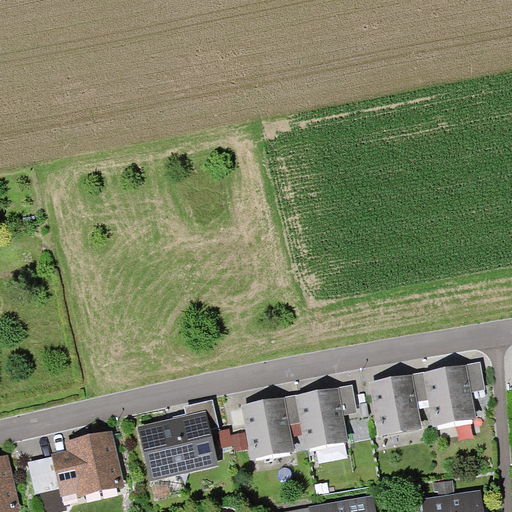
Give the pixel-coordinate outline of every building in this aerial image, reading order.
[(480,360),(467,363),(472,391),(485,389),(480,360)] [(423,371),(429,407),(432,424),(476,416),(472,391),(467,363),(423,371)] [(423,371),(412,373),(418,408),(429,407),(423,371)] [(418,408),(412,373),(369,380),(379,435),(422,427),(418,408)] [(352,383),(339,385),(344,413),(357,411),(352,383)] [(295,393),(302,434),(305,448),(349,440),(344,413),(339,385),(295,393)] [(295,393),(284,396),(292,436),(302,434),(295,393)] [(292,436),(284,396),(242,403),(242,406),(245,422),(251,456),(294,448),(292,436)] [(206,408),(211,427),(219,425),(213,399),(185,405),(187,412),(206,408)] [(245,422),(242,406),(229,408),(232,425),(245,422)] [(187,412),(138,424),(151,480),(219,464),(211,427),(206,408),(187,412)] [(229,427),(218,430),(222,447),(233,444),(229,427)] [(113,429),(65,440),(68,449),(51,452),(52,455),(59,488),(61,495),(62,495),(77,491),(78,496),(125,485),(113,429)] [(9,453),(0,455),(0,511),(12,511),(22,510),(9,453)] [(59,488),(52,455),(27,461),(35,493),(41,492),(59,488)] [(439,490),(439,495),(454,492),(453,480),(433,482),(434,491),(439,490)] [(61,495),(59,488),(41,492),(44,511),(52,511),(66,509),(65,501),(63,501),(62,495),(61,495)] [(439,495),(422,497),(424,511),(484,511),(480,489),(454,492),(439,495)] [(377,511),(374,493),(309,505),(310,511),(377,511)]
